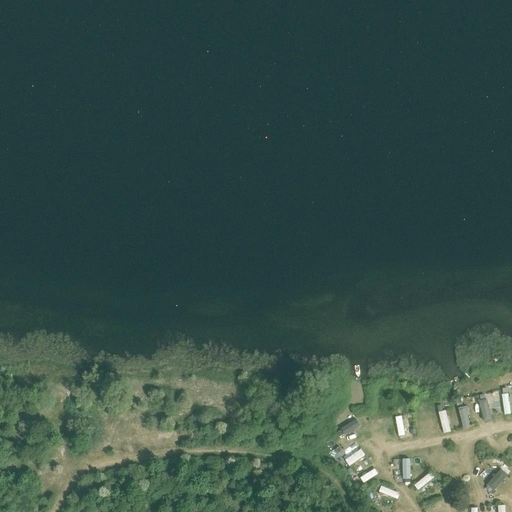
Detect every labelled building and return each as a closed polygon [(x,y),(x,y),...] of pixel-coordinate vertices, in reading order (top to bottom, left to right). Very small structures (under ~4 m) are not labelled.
[(468,405),(460,406),(462,427),(471,426),(468,405)] [(439,411),(444,432),(452,431),(447,409),(439,411)] [(403,415),(397,416),(399,435),(405,434),(403,415)] [(357,418),(341,427),(346,434),(361,425),(357,418)] [(392,426),(373,429),(374,440),(393,437),(392,426)] [(349,465),(365,456),(360,446),(343,455),(349,465)] [(411,478),(411,458),(395,458),(395,469),(403,469),(403,478),(411,478)] [(375,468),(361,477),(364,482),(379,473),(375,468)] [(430,472),(415,484),(419,490),(434,478),(430,472)] [(382,485),(380,491),(396,498),(399,491),(382,485)]
